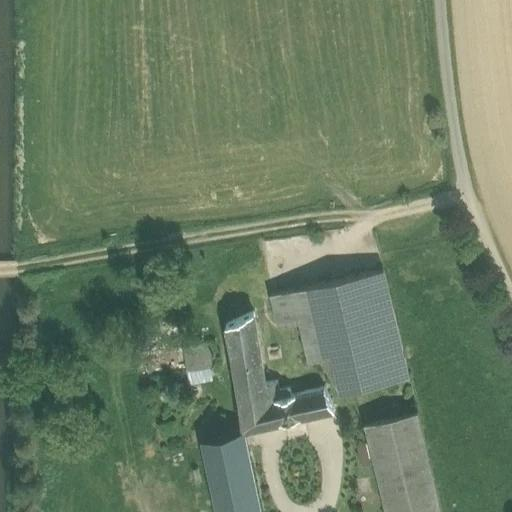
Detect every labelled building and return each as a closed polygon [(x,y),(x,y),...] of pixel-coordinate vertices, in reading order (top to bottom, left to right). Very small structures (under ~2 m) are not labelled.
[(382,267),(291,286),(299,318),(308,357),(316,354),(340,389),(407,372),(382,267)] [(277,322),(299,318),(291,286),(270,291),(277,322)] [(290,391),(268,396),(265,380),(253,308),(223,320),(242,402),(244,427),(334,406),(321,384),(290,391)] [(189,365),(215,359),(213,347),(187,353),(189,365)] [(277,377),(265,380),(268,396),(290,391),(289,384),(279,386),(277,377)] [(366,422),(387,511),(442,511),(418,409),(366,422)] [(201,438),(204,452),(247,441),(244,427),(201,438)] [(204,452),(218,511),(263,511),(247,441),(204,452)]
